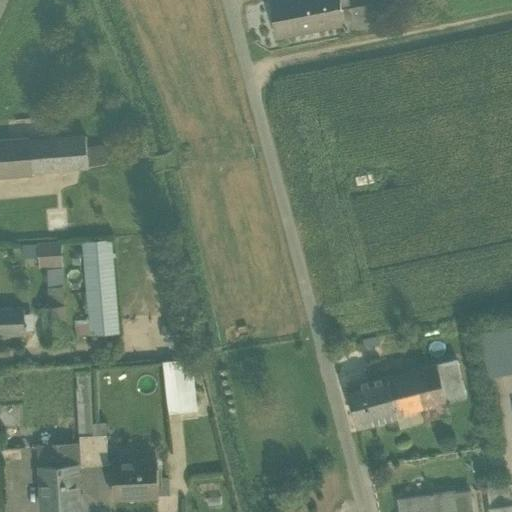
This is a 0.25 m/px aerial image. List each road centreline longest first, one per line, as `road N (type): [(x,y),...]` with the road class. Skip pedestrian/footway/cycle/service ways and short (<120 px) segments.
road 1 (residential): [(364,511),(230,0)]
road 2 (track): [(511,9),(247,61)]
